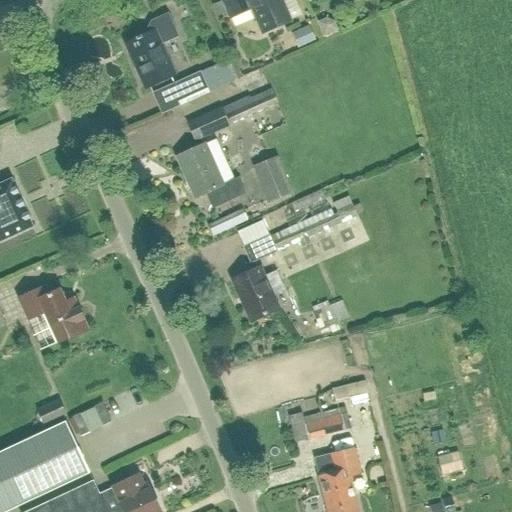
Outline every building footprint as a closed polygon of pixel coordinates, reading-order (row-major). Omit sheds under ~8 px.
[(223,0),(229,15),(249,8),(260,33),(267,30),(290,21),(282,0),(223,0)] [(142,86),(172,73),(159,42),(176,35),(166,13),(149,20),(146,26),(149,31),(124,42),(142,86)] [(297,50),(313,42),(307,30),(291,38),(297,50)] [(227,59),(169,83),(178,104),(235,80),(227,59)] [(251,114),(276,103),(271,90),(260,96),(261,99),(251,103),(248,96),(220,108),(219,107),(184,123),(194,142),(229,126),(228,124),(251,114)] [(204,144),(176,155),(194,198),(205,193),(211,208),(238,197),(231,182),(233,181),(226,163),(220,150),(215,153),(209,155),(204,144)] [(267,199),(290,190),(278,158),(255,167),(267,199)] [(0,184),(0,240),(31,227),(10,180),(0,184)] [(324,199),(319,189),(289,203),(294,213),(324,199)] [(353,207),(348,197),(332,203),(336,213),(334,214),(332,215),(329,208),(269,236),(268,234),(242,247),(249,262),(297,241),(301,247),(309,244),(306,237),(322,230),(325,236),(333,232),(330,227),(344,221),(346,227),(354,223),(352,219),(357,217),(355,214),(361,212),(358,204),(353,207)] [(240,209),(207,225),(212,236),(246,220),(240,209)] [(262,276),(258,266),(231,278),(251,321),(277,309),(272,296),(285,290),(276,270),(262,276)] [(40,297),(35,287),(28,290),(29,292),(19,297),(29,319),(43,313),(57,343),(88,328),(73,297),(65,301),(59,288),(40,297)] [(347,318),(341,301),(328,306),(327,301),(311,308),(320,333),(328,330),(327,328),(328,327),(331,333),(338,330),(335,323),(347,318)] [(42,426),(66,414),(59,401),(35,412),(42,426)] [(102,403),(93,407),(101,424),(110,420),(102,403)] [(302,418),(308,440),(350,428),(345,407),(331,410),(329,404),(319,406),(321,413),(302,418)] [(81,412),(72,416),(81,434),(89,429),(81,412)] [(0,511),(88,471),(64,421),(0,450),(0,511)] [(327,511),(358,511),(350,476),(360,474),(354,447),(330,452),(334,472),(319,475),(327,511)] [(146,492),(138,474),(110,487),(120,507),(108,511),(93,480),(24,511),(157,511),(148,492),(146,492)]
